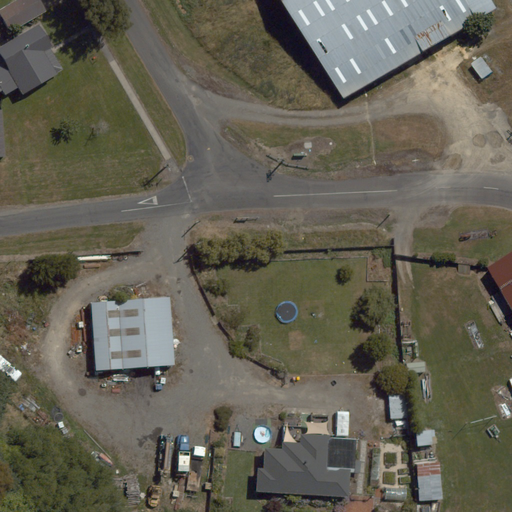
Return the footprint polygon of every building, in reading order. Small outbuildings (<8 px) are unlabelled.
[(473,35),(451,0),(270,0),(340,115),(473,35)] [(51,87),(7,20),(0,24),(0,110),(4,117),(51,87)] [(481,57),(471,67),(483,81),(494,72),(481,57)] [(511,267),(474,289),(511,356),(511,267)] [(157,317),(76,321),(80,393),(161,388),(157,317)] [(405,386),(387,387),(389,435),(407,434),(405,386)] [(356,442),(282,435),(281,448),(264,447),(262,465),(254,464),(252,492),(344,500),(346,472),(353,473),(356,442)] [(438,480),(417,482),(418,498),(439,497),(438,480)]
